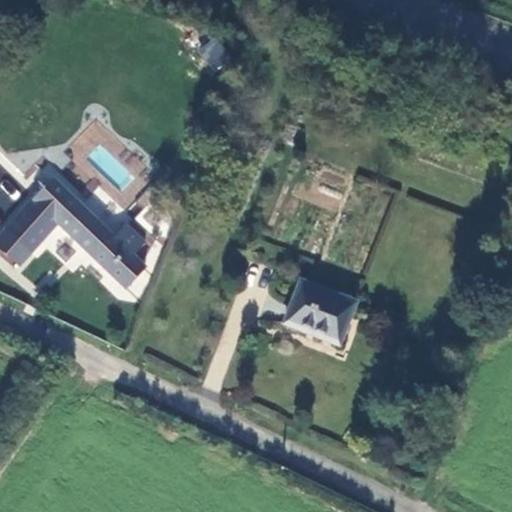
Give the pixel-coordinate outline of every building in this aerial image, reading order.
[(215,73),(232,59),(215,37),(197,51),(215,73)] [(67,197),(53,184),(40,197),(54,211),(67,197)] [(0,247),(18,265),(57,223),(62,218),(54,211),(40,197),(0,240),(0,247)] [(76,242),(127,288),(144,271),(131,259),(112,240),(82,212),(72,222),(84,233),(76,242)] [(64,230),(76,242),(84,233),(72,222),(64,230)] [(123,228),(112,240),(131,259),(143,246),(123,228)] [(338,342),(351,307),(299,285),(285,320),(338,342)]
